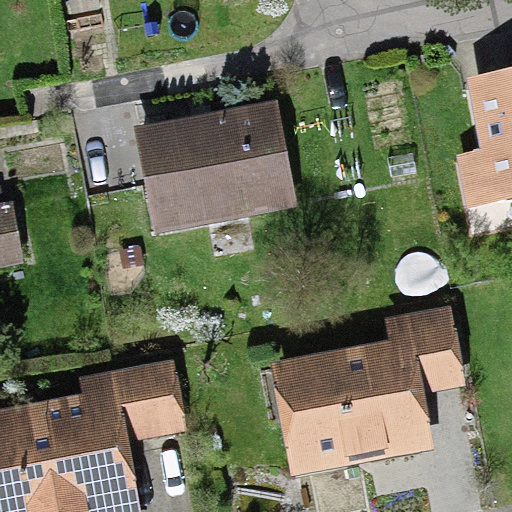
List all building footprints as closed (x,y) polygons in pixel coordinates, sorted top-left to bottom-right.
[(511,75),(467,84),(480,155),(458,159),(467,213),(511,204),(511,75)] [(277,107),(134,134),(154,238),(296,212),(277,107)] [(0,271),(24,267),(14,206),(4,208),(1,188),(0,187),(0,271)] [(465,392),(452,311),(386,322),(390,348),(271,368),(290,480),(435,456),(425,398),(465,392)] [(85,511),(85,510),(132,501),(122,447),(178,437),(166,373),(81,388),(85,406),(0,421),(0,511),(85,511)]
